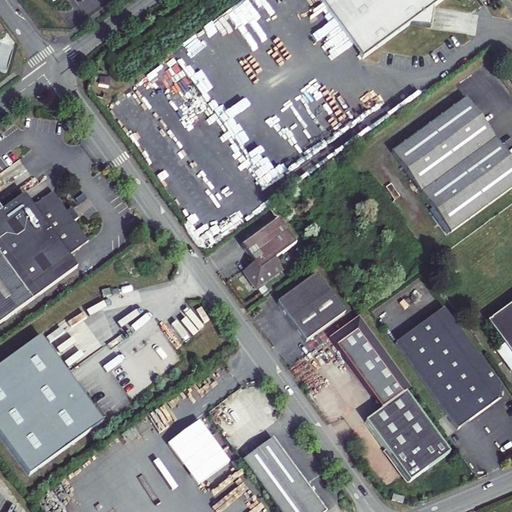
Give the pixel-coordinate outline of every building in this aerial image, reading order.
[(322,0),(362,57),(409,24),(432,29),(433,6),(441,0),(322,0)] [(400,169),(475,115),(463,98),(388,151),(400,169)] [(511,186),(511,166),(475,115),(400,169),(446,233),(511,186)] [(0,210),(0,323),(76,268),(68,256),(87,242),(73,223),(77,220),(70,209),(65,212),(51,193),(32,207),(23,195),(1,212),(0,210)] [(291,242),(273,217),(237,243),(249,262),(239,269),(251,287),(278,268),(270,257),(291,242)] [(339,311),(311,272),(272,301),(300,340),(339,311)] [(499,345),(511,362),(511,300),(482,322),(499,345)] [(498,391),(438,308),(389,343),(451,429),(497,396),(498,391)] [(322,335),(375,410),(400,392),(406,388),(353,314),(322,335)] [(100,423),(38,339),(0,366),(0,438),(27,476),(100,423)] [(491,351),(508,375),(511,371),(511,362),(499,345),(491,351)] [(443,453),(400,392),(375,410),(359,421),(403,482),(443,453)] [(317,511),(319,510),(266,436),(236,458),(274,511),(317,511)] [(228,465),(216,474),(243,511),(248,511),(257,506),(228,465)] [(243,511),(216,474),(207,480),(229,511),(243,511)] [(386,494),(384,499),(396,502),(397,497),(386,494)]
